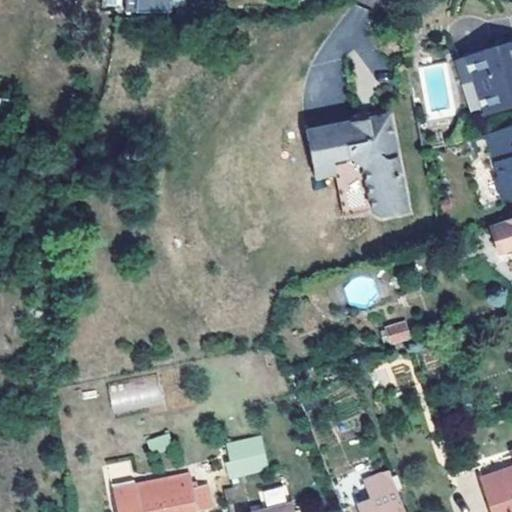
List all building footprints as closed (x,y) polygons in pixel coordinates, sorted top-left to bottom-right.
[(121,0),(121,8),(125,8),(168,9),(167,0),(121,0)] [(511,42),(467,57),(474,79),(484,112),(511,103),(511,42)] [(451,63),(457,84),(474,79),(467,57),(451,63)] [(352,114),(349,121),(355,121),(359,124),(359,125),(368,125),(366,117),(375,116),(367,111),(352,114)] [(355,121),(349,121),(306,129),(315,176),(337,173),(354,170),(367,181),(374,216),(408,211),(390,114),(375,116),(366,117),(368,125),(359,125),(359,124),(355,121)] [(511,125),(486,134),(500,177),(495,178),(502,198),(511,194),(511,125)] [(340,191),(337,173),(315,176),(319,193),(340,191)] [(511,216),(497,222),(507,249),(511,247),(511,216)] [(500,251),(507,249),(497,222),(490,224),(500,251)] [(390,338),(405,334),(400,321),(386,326),(390,338)] [(159,378),(109,382),(112,411),(162,407),(159,378)] [(224,460),(226,475),(265,467),(259,436),(225,443),(228,459),(224,460)] [(499,480),(483,487),(491,511),(498,511),(508,508),(509,511),(511,511),(511,453),(511,454),(511,456),(511,465),(496,472),(499,480)] [(369,503),(355,508),(356,511),(403,511),(389,471),(361,482),(365,490),(369,503)] [(114,511),(186,511),(209,507),(205,484),(196,485),(194,479),(190,479),(188,472),(110,488),(114,511)] [(480,477),(483,487),(499,480),(496,472),(480,477)] [(262,504),(288,500),(286,485),(260,490),(262,504)] [(351,496),(355,508),(369,503),(365,490),(351,496)] [(287,511),(286,502),(236,511),(287,511)]
